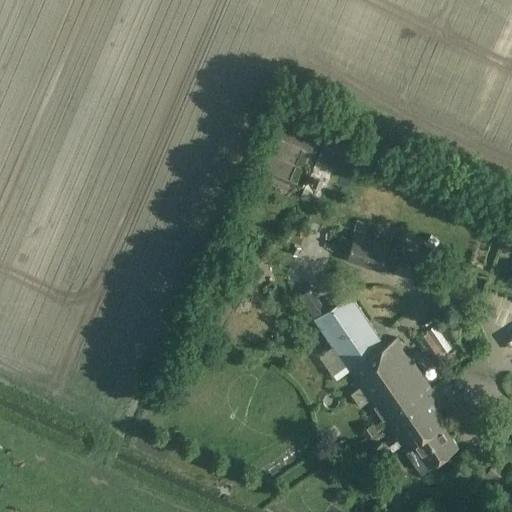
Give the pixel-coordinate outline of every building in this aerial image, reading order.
[(326,141),(323,148),(341,156),(344,149),(326,141)] [(229,230),(221,251),(247,261),(255,240),(229,230)] [(378,267),(442,288),(450,262),(387,241),(385,246),(356,236),(348,258),(378,267)] [(511,290),(504,288),(501,297),(511,300),(511,290)] [(439,410),(444,407),(396,338),(384,346),(363,316),(369,312),(356,291),(315,319),(350,370),(398,440),(399,439),(422,472),(458,447),(442,424),(447,421),(439,410)] [(452,315),(437,325),(449,343),(464,333),(452,315)] [(465,334),(475,348),(483,342),(473,328),(465,334)] [(427,332),(419,338),(435,361),(443,355),(427,332)] [(372,449),(379,459),(388,452),(382,443),(372,449)] [(466,466),(477,472),(485,454),(474,449),(466,466)] [(484,475),(501,486),(511,469),(511,468),(495,458),(484,475)]
